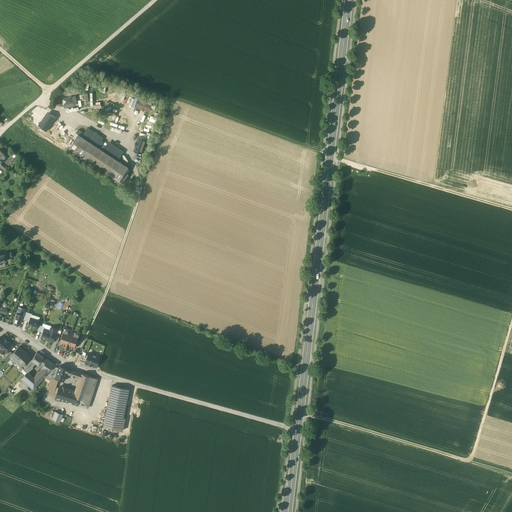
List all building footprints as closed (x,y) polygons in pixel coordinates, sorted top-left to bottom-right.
[(113,97),(115,91),(107,89),(105,95),(113,97)] [(70,98),(61,100),(63,107),(75,104),(74,97),(70,98)] [(152,105),(138,100),(136,107),(149,112),(152,105)] [(36,121),(39,118),(38,116),(43,112),(38,106),(30,113),(36,121)] [(49,125),(55,117),(49,113),(44,122),(49,125)] [(58,134),(63,122),(59,120),(55,132),(58,134)] [(120,132),(123,125),(109,120),(108,123),(106,123),(105,127),(120,132)] [(101,141),(88,132),(84,137),(98,146),(101,141)] [(128,167),(78,134),(69,147),(113,176),(119,181),(119,180),(125,172),(128,167)] [(133,144),(135,136),(128,134),(126,143),(133,144)] [(145,144),(138,141),(134,151),(141,153),(145,144)] [(121,154),(107,145),(104,150),(117,159),(121,154)] [(69,147),(67,149),(111,179),(113,176),(69,147)] [(129,174),(125,172),(119,180),(123,183),(129,174)] [(0,264),(0,265),(1,265),(5,264),(5,261),(6,260),(6,261),(7,261),(7,260),(8,258),(9,258),(8,258),(7,256),(8,255),(8,254),(7,255),(5,254),(5,253),(4,254),(3,254),(3,253),(2,253),(2,254),(1,255),(1,254),(0,253),(0,255),(0,254),(0,264)] [(17,313),(16,313),(14,321),(20,323),(23,315),(17,313)] [(30,318),(30,317),(29,322),(27,326),(36,329),(39,320),(30,318)] [(50,330),(44,329),(43,333),(42,338),(53,341),(56,332),(57,329),(51,327),(50,330)] [(65,331),(60,344),(65,345),(65,347),(68,348),(68,346),(73,348),(78,335),(65,331)] [(12,345),(2,336),(0,338),(0,347),(1,349),(1,350),(4,353),(12,345)] [(13,354),(10,357),(11,358),(15,362),(24,352),(19,347),(13,354)] [(10,352),(4,358),(8,362),(11,358),(10,357),(13,354),(10,352)] [(24,352),(15,362),(21,366),(21,367),(24,363),(30,356),(24,352)] [(44,357),(37,352),(32,360),(27,365),(23,369),(27,372),(31,368),(31,369),(33,367),(32,366),(35,362),(38,365),(44,357)] [(96,367),(100,356),(89,353),(88,355),(86,363),(96,367)] [(85,356),(82,355),(80,360),(86,363),(88,355),(86,354),(85,356)] [(47,359),(44,357),(38,365),(42,367),(47,359)] [(55,364),(47,359),(42,367),(42,368),(34,378),(39,382),(44,378),(53,366),(55,364)] [(21,366),(18,370),(21,372),(23,369),(27,365),(24,363),(21,367),(21,366)] [(44,378),(51,380),(52,377),(55,378),(59,368),(53,366),(44,378)] [(68,368),(60,366),(55,378),(57,379),(64,381),(66,373),(68,368)] [(82,373),(68,368),(66,373),(80,378),(82,373)] [(34,378),(27,372),(22,378),(34,388),(39,382),(34,378)] [(77,388),(85,391),(90,376),(82,373),(80,378),(77,388)] [(88,408),(98,379),(90,376),(83,400),(80,399),(79,405),(88,408)] [(55,378),(52,377),(51,380),(48,389),(51,390),(53,391),(57,379),(55,378)] [(129,388),(111,385),(103,426),(121,429),(129,388)] [(76,391),(59,386),(57,394),(56,397),(55,398),(79,405),(80,399),(83,400),(85,391),(77,388),(76,391)] [(63,414),(55,411),(52,419),(60,422),(63,414)]
